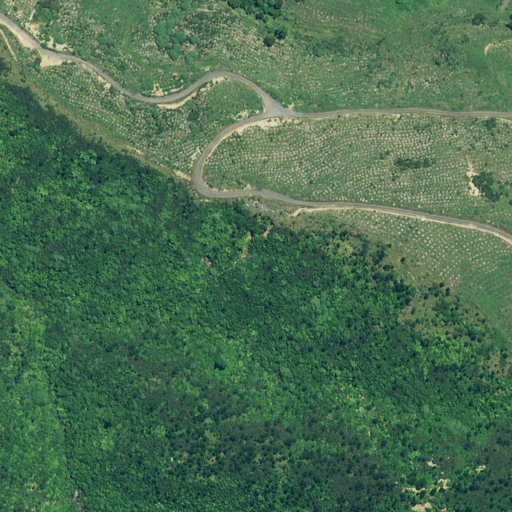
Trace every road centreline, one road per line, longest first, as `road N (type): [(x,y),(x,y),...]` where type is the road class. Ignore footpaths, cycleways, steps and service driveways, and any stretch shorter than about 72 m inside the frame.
road 1 (track): [(0,19),(30,45),(160,109),(210,76),(249,78),(291,111),(511,114)]
road 2 (track): [(291,111),(261,110),(220,131),(202,162),(206,189),(339,212),(348,205),(432,213),(487,229),(511,246)]
